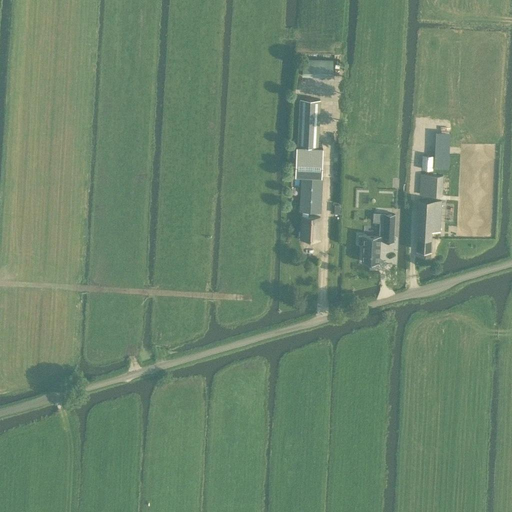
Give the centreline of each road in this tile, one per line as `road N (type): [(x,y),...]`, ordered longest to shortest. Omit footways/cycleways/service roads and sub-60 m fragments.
road 1 (unclassified): [(0,413),(511,263)]
road 2 (track): [(0,282),(238,295)]
